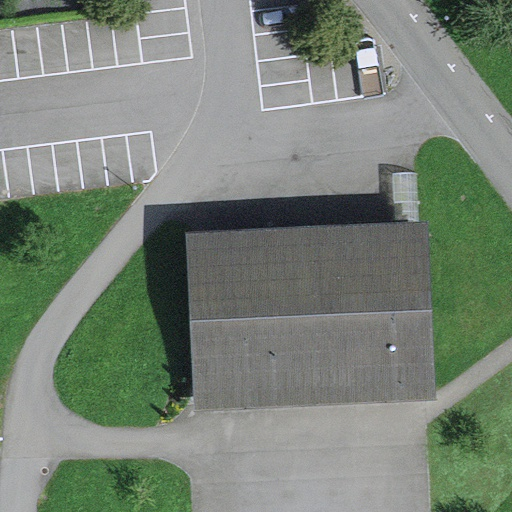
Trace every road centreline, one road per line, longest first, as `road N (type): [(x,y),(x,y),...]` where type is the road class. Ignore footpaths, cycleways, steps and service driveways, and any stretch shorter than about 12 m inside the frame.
road 1 (track): [(24,511),(40,374),(66,323),(216,127),(228,92),(221,0)]
road 2 (unclassified): [(388,0),(511,161)]
